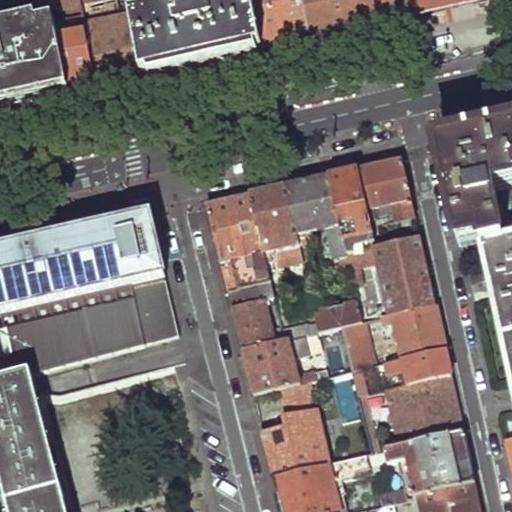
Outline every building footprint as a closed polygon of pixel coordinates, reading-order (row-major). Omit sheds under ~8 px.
[(41,0),(43,11),(80,3),(79,0),(41,0)] [(117,21),(112,0),(106,0),(81,6),(83,13),(95,77),(98,87),(119,82),(142,77),(135,44),(131,19),(130,17),(117,21)] [(255,0),(218,0),(131,19),(135,44),(142,77),(203,63),(239,55),(265,49),(255,0)] [(255,0),(265,49),(289,44),(314,38),(306,0),(255,0)] [(395,0),(306,0),(314,38),(357,29),(400,19),(395,0)] [(395,0),(400,19),(411,17),(422,14),(419,0),(395,0)] [(419,0),(422,14),(465,5),(487,0),(419,0)] [(56,21),(70,84),(95,77),(83,13),(56,21)] [(0,34),(0,100),(70,84),(56,21),(0,34)] [(443,155),(463,246),(483,241),(511,378),(511,243),(505,245),(494,193),(500,190),(504,206),(511,203),(511,138),(500,142),(443,155)] [(360,173),(372,225),(391,220),(392,226),(416,220),(410,193),(404,163),(382,168),(360,173)] [(347,258),(356,256),(353,243),(368,240),(371,252),(378,251),(372,225),(360,173),(343,177),(329,180),(347,258)] [(285,190),(299,247),(306,247),(303,234),(326,229),(337,276),(350,273),(347,258),(329,180),(285,190)] [(285,190),(250,198),(268,272),(273,270),(272,266),(276,260),(278,270),(303,264),(299,247),(285,190)] [(229,296),(271,285),(268,272),(250,198),(228,203),(207,208),(229,296)] [(0,387),(12,384),(33,378),(180,339),(151,221),(125,228),(99,233),(0,256),(0,387)] [(347,258),(350,273),(354,288),(364,286),(360,271),(380,266),(389,309),(379,311),(380,323),(436,310),(428,272),(421,240),(378,251),(371,252),(356,256),(347,258)] [(244,354),(277,347),(267,304),(275,303),(271,285),(229,296),(244,354)] [(363,327),(374,324),(372,313),(367,314),(365,302),(357,303),(358,305),(363,327)] [(363,327),(358,305),(315,315),(318,326),(320,337),(343,332),(363,327)] [(363,372),(374,369),(366,334),(396,328),(403,356),(389,359),(391,365),(445,352),(440,331),(436,310),(380,323),(374,324),(363,327),(343,332),(353,374),(363,372)] [(320,337),(318,326),(308,329),(310,339),(317,338),(320,337)] [(306,340),(310,339),(308,329),(282,335),(285,345),(306,340)] [(310,339),(306,340),(308,350),(319,347),(317,338),(310,339)] [(254,397),(324,381),(322,375),(316,377),(315,372),(299,376),(294,354),(308,350),(306,340),(285,345),(277,347),(244,354),(254,397)] [(391,365),(388,365),(392,380),(408,376),(411,389),(451,379),(448,366),(445,352),(391,365)] [(366,399),(369,399),(363,372),(353,374),(359,401),(366,399)] [(17,400),(37,395),(33,378),(12,384),(17,400)] [(411,389),(386,394),(399,452),(464,437),(457,409),(451,379),(411,389)] [(12,384),(0,387),(0,473),(9,509),(3,511),(67,511),(68,511),(67,511),(55,511),(52,499),(64,496),(37,395),(17,400),(12,384)] [(372,458),(379,456),(366,399),(359,401),(364,420),(372,458)] [(264,439),(274,480),(329,467),(317,416),(316,416),(312,401),(282,409),(279,413),(281,425),(283,434),(264,439)] [(367,459),(369,468),(388,464),(389,466),(398,464),(408,463),(414,492),(410,493),(407,492),(405,491),(380,496),(383,509),(417,501),(475,488),(470,463),(464,437),(399,452),(379,456),(372,458),(367,459)] [(340,511),(338,499),(345,497),(343,486),(354,482),(359,475),(370,472),(369,468),(367,459),(329,467),(274,480),(282,511),(340,511)] [(398,464),(405,491),(407,492),(410,493),(414,492),(408,463),(398,464)] [(475,488),(417,501),(419,511),(480,511),(480,509),(475,488)] [(55,511),(67,511),(68,511),(64,496),(52,499),(55,511)]
